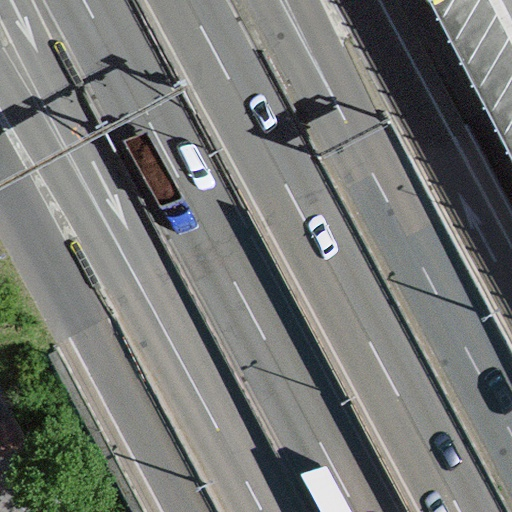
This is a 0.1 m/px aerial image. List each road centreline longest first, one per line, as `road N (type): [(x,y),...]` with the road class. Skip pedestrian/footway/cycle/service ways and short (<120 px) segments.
road 1 (motorway): [(86,0),(361,511)]
road 2 (motorway): [(461,511),(193,0)]
road 3 (motorway): [(15,0),(232,420),(265,511)]
road 4 (primary): [(0,88),(198,438),(255,511)]
road 5 (motorway): [(0,167),(189,511)]
road 6 (motorway): [(511,299),(360,0)]
road 7 (motorway): [(404,224),(344,158),(257,0)]
road 8 (primary): [(404,224),(380,152),(306,0)]
road 9 (primary): [(511,429),(404,224)]
